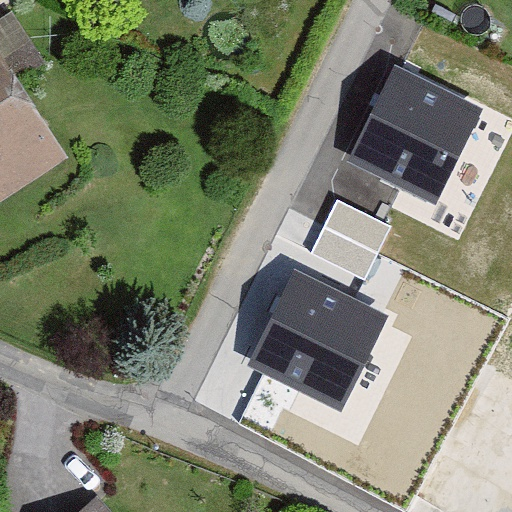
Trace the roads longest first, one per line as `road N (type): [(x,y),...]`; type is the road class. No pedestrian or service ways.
road 1 (residential): [(378,0),(167,429)]
road 2 (residential): [(167,429),(362,511)]
road 3 (residential): [(0,363),(167,429)]
